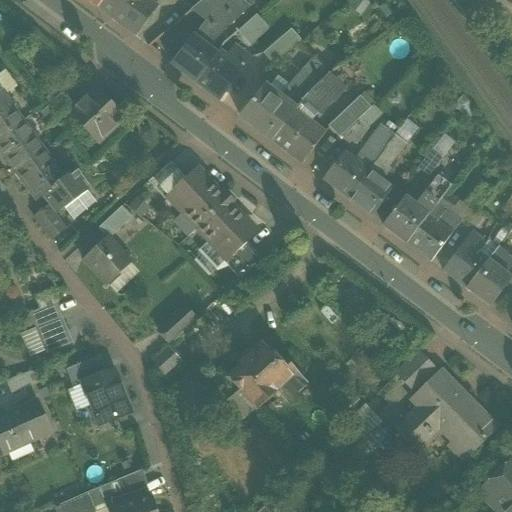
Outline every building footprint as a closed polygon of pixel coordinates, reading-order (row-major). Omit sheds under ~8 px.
[(85,0),(98,10),(105,0),(85,0)] [(105,0),(98,10),(113,20),(127,0),(105,0)] [(152,3),(148,0),(127,0),(113,20),(137,38),(159,8),(152,3)] [(204,0),(200,3),(191,11),(206,23),(222,36),(251,8),(239,0),(204,0)] [(250,44),(270,28),(260,15),(239,30),(250,44)] [(206,23),(173,66),(196,84),(217,57),(210,52),(222,36),(206,23)] [(293,31),(266,55),(275,66),(302,42),(293,31)] [(223,62),(217,57),(196,84),(219,101),(252,59),(236,46),(223,62)] [(315,59),(287,92),(282,99),(296,110),(314,85),(326,76),(328,75),(315,59)] [(296,110),(272,142),(302,165),(326,134),(311,123),(318,115),(319,116),(332,101),(334,102),(341,93),(340,86),(333,79),(332,81),(326,76),(314,85),(296,110)] [(16,108),(0,86),(0,138),(22,123),(14,110),(16,108)] [(282,99),(265,87),(240,118),(272,142),(296,110),(282,99)] [(56,90),(45,100),(50,105),(61,96),(56,90)] [(123,119),(95,90),(69,115),(96,144),(123,119)] [(50,105),(46,108),(56,119),(72,105),(62,95),(61,96),(50,105)] [(358,99),(328,128),(338,138),(369,109),(358,99)] [(56,119),(46,108),(40,114),(49,125),(56,119)] [(358,121),(342,136),(355,146),(367,130),(358,121)] [(22,123),(0,138),(0,150),(15,172),(43,152),(22,123)] [(376,135),(355,162),(368,172),(389,144),(376,135)] [(389,144),(368,172),(380,181),(390,170),(388,168),(405,146),(394,137),(389,144)] [(436,143),(416,168),(427,176),(446,151),(436,143)] [(63,180),(43,152),(15,172),(36,201),(43,196),(55,211),(59,212),(86,192),(72,173),(63,180)] [(345,154),(324,182),(348,200),(368,172),(355,162),(345,154)] [(170,163),(148,183),(164,201),(167,198),(166,197),(185,180),(170,163)] [(256,234),(230,206),(233,203),(225,195),(222,198),(196,170),(185,180),(166,197),(167,198),(226,261),(227,262),(246,244),(256,234)] [(368,172),(348,200),(370,218),(391,190),(380,181),(368,172)] [(437,178),(419,200),(421,201),(416,207),(427,215),(435,205),(444,192),(449,187),(437,178)] [(478,183),(460,205),(473,215),(491,194),(478,183)] [(456,201),(444,192),(435,205),(447,213),(456,201)] [(92,203),(85,194),(65,208),(73,218),(92,203)] [(416,207),(403,197),(381,226),(405,244),(427,215),(416,207)] [(447,213),(435,205),(427,215),(451,234),(457,227),(453,218),(447,213)] [(65,230),(48,208),(33,219),(51,241),(65,230)] [(121,208),(102,226),(112,237),(131,218),(121,208)] [(451,234),(427,215),(405,244),(429,262),(451,234)] [(471,232),(441,271),(464,289),(465,290),(486,261),(476,253),(484,242),(471,232)] [(131,264),(106,238),(82,261),(107,287),(108,286),(107,284),(116,275),(118,277),(131,264)] [(246,244),(227,262),(226,261),(223,264),(239,281),(261,260),(246,244)] [(511,261),(496,249),(486,261),(465,290),(488,308),(506,284),(511,276),(511,261)] [(140,274),(131,264),(118,277),(116,275),(107,284),(108,286),(107,287),(116,297),(140,274)] [(32,301),(36,312),(54,304),(50,293),(32,301)] [(34,329),(60,318),(54,304),(36,312),(29,315),(29,317),(34,329)] [(184,309),(158,333),(167,344),(194,320),(184,309)] [(22,334),(34,329),(29,317),(17,322),(22,334)] [(60,318),(34,329),(44,352),(45,355),(71,345),(60,318)] [(44,352),(34,329),(22,334),(20,335),(29,358),(44,352)] [(261,343),(238,365),(241,368),(228,380),(257,411),(276,393),(286,404),(299,376),(282,357),(278,361),(261,343)] [(169,350),(152,364),(163,376),(179,361),(169,350)] [(418,355),(397,375),(413,392),(434,371),(418,355)] [(81,384),(105,374),(99,358),(65,371),(73,389),(82,386),(81,384)] [(105,374),(81,384),(82,386),(98,427),(130,415),(113,371),(105,374)] [(26,374),(5,382),(10,396),(32,388),(26,374)] [(464,396),(461,399),(437,375),(410,401),(418,409),(395,431),(397,433),(399,430),(407,439),(405,441),(415,451),(424,443),(422,442),(428,436),(429,437),(431,434),(429,432),(438,423),(455,441),(448,448),(462,462),(496,429),(464,396)] [(36,403),(0,419),(0,452),(1,456),(49,434),(36,403)] [(365,406),(346,425),(362,441),(381,424),(365,406)] [(346,454),(321,476),(332,488),(357,466),(346,454)] [(511,511),(511,460),(478,494),(486,502),(492,502),(500,510),(500,511),(511,511)] [(141,471),(116,482),(120,498),(140,491),(139,487),(145,485),(141,471)] [(120,498),(116,482),(87,494),(94,511),(102,511),(111,510),(112,509),(109,502),(120,498)] [(120,498),(109,502),(112,509),(143,499),(140,491),(120,498)] [(94,511),(87,494),(55,507),(56,511),(94,511)] [(112,509),(111,510),(111,511),(154,511),(150,497),(143,499),(112,509)]
